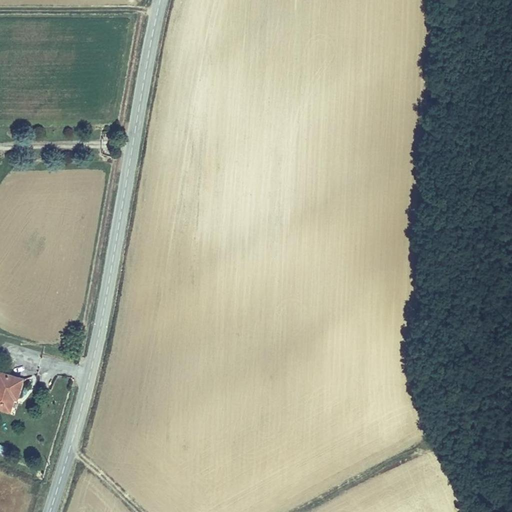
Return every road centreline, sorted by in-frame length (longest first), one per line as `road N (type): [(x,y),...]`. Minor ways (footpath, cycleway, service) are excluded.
road 1 (tertiary): [(50,511),(100,327),(160,0)]
road 2 (track): [(157,12),(0,8)]
